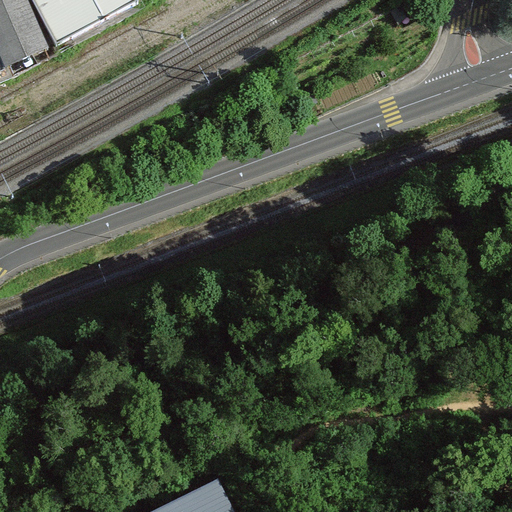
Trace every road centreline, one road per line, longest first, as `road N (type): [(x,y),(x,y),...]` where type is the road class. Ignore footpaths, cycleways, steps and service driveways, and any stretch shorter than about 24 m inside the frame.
road 1 (residential): [(0,387),(101,380),(331,304),(511,210)]
road 2 (tertiary): [(434,96),(0,258)]
